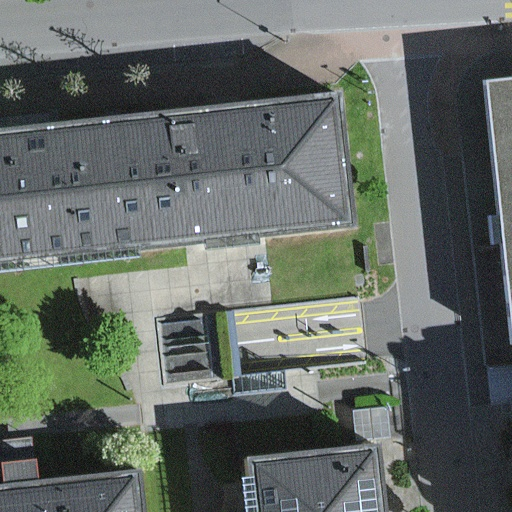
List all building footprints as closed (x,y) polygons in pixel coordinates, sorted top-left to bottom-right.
[(511,81),(487,83),(510,346),(511,346),(511,81)] [(345,103),(253,112),(267,241),(359,231),(345,103)] [(253,112),(0,135),(0,262),(267,241),(253,112)] [(377,511),(371,444),(245,458),(251,511),(377,511)] [(139,511),(134,471),(0,486),(0,511),(139,511)]
